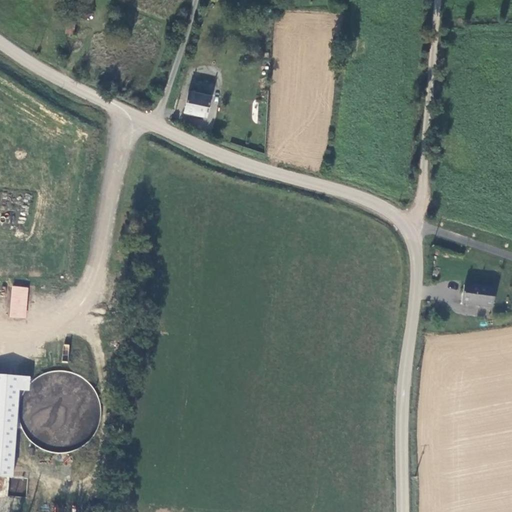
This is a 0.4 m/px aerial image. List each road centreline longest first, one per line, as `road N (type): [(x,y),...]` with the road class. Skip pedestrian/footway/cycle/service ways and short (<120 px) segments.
road 1 (unclassified): [(417,224),(402,511)]
road 2 (unclassified): [(154,125),(210,153),(417,224)]
road 3 (unclassified): [(417,224),(439,0)]
road 4 (unclassified): [(0,37),(35,64),(154,125)]
road 5 (unclassified): [(196,0),(154,125)]
